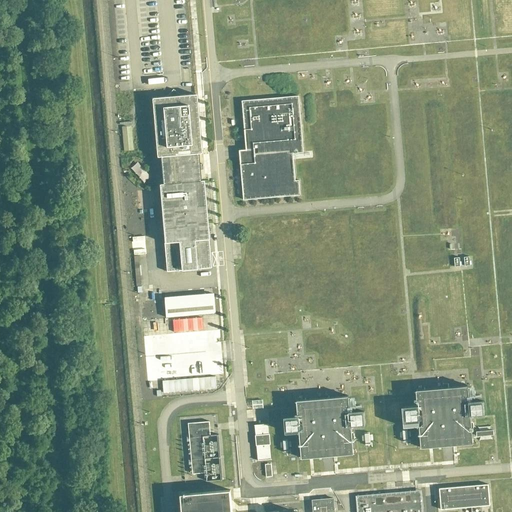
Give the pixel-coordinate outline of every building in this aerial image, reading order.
[(99,0),(102,54),(105,53),(106,71),(114,70),(110,0),(99,0)] [(201,153),(197,93),(151,98),(157,157),(159,156),(162,184),(158,184),(166,272),(211,268),(203,180),(200,180),(198,153),(201,153)] [(246,149),(239,150),(243,200),(300,195),(299,180),(295,180),(293,154),(304,153),(299,96),(242,101),(246,149)] [(112,133),(115,172),(123,172),(120,133),(112,133)] [(138,257),(151,256),(148,236),(135,237),(138,257)] [(214,288),(165,293),(168,318),(217,313),(214,288)] [(161,333),(211,327),(221,326),(219,315),(160,321),(161,333)] [(152,392),(164,391),(160,323),(148,323),(152,392)] [(211,340),(168,342),(169,369),(212,367),(211,340)] [(243,358),(250,356),(246,342),(239,344),(243,358)] [(220,377),(166,379),(166,392),(220,390),(220,377)] [(152,485),(144,380),(135,381),(137,417),(140,417),(144,486),(152,485)] [(474,444),(471,416),(470,402),(468,386),(416,390),(417,406),(419,426),(421,448),(474,444)] [(354,454),(351,426),(350,413),(349,396),(296,401),(298,418),(299,431),(302,458),(354,454)] [(252,401),(252,409),(263,408),(263,400),(252,401)] [(280,400),(281,418),(294,417),(294,400),(280,400)] [(484,401),(470,402),(471,416),(485,415),(484,401)] [(404,427),(419,426),(417,406),(402,407),(404,427)] [(364,412),(350,413),(351,426),(366,425),(364,412)] [(285,432),(299,431),(298,418),(284,419),(285,432)] [(218,419),(211,420),(213,431),(220,430),(218,419)] [(206,473),(202,436),(211,435),(210,421),(188,423),(192,474),(206,473)] [(272,460),(269,424),(255,425),(257,461),(272,460)] [(222,480),(219,435),(211,435),(202,436),(206,473),(206,481),(222,480)] [(488,484),(439,488),(441,509),(490,505),(488,484)] [(232,511),(231,490),(181,494),(182,511),(232,511)] [(356,496),(357,511),(423,511),(422,490),(356,496)] [(335,511),(334,498),(312,500),(313,511),(335,511)]
